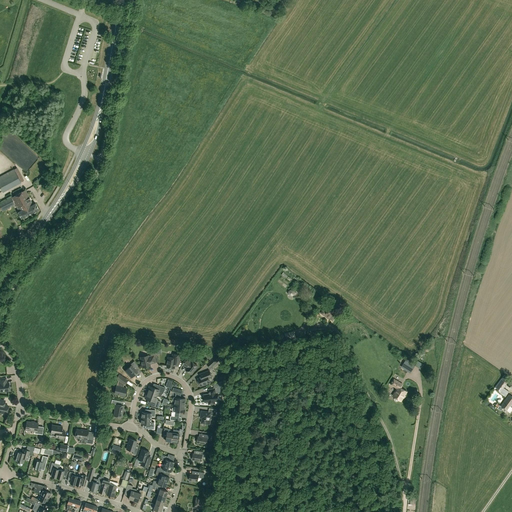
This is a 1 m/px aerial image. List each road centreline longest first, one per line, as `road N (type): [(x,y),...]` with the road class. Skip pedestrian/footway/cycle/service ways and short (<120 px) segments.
road 1 (unclassified): [(0,325),(15,282),(80,204),(101,160)]
road 2 (track): [(317,324),(342,338),(406,488)]
road 3 (unclassified): [(101,160),(133,0)]
road 4 (residential): [(182,453),(191,401),(173,375),(140,384),(129,426)]
road 5 (primary): [(105,85),(47,216)]
